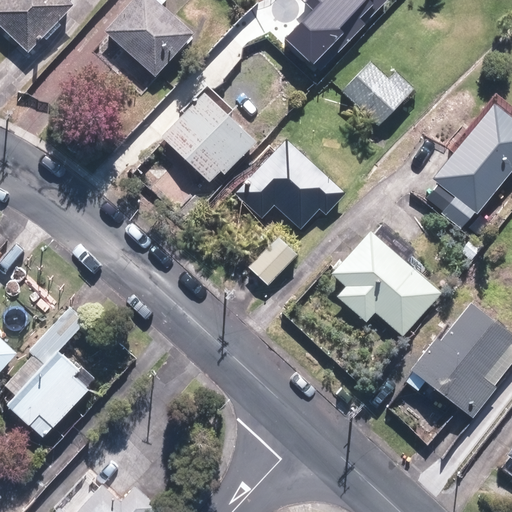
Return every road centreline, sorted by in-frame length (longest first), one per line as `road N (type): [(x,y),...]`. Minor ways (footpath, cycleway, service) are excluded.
road 1 (tertiary): [(0,161),(25,174),(307,429)]
road 2 (tertiary): [(307,429),(397,511)]
